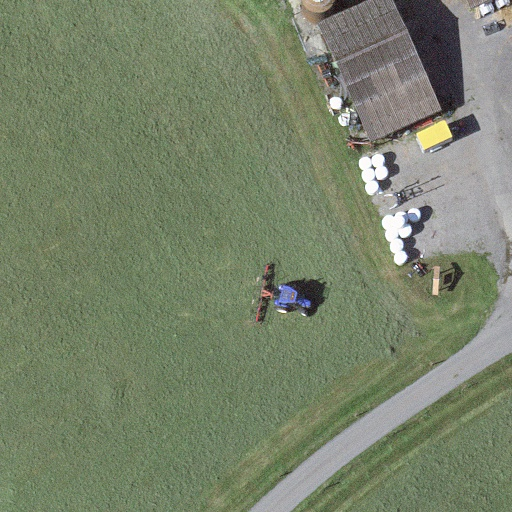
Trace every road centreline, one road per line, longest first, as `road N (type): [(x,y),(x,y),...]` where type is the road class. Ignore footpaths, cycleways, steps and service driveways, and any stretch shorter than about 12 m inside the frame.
road 1 (unclassified): [(271,511),(511,336)]
road 2 (track): [(511,191),(471,59)]
